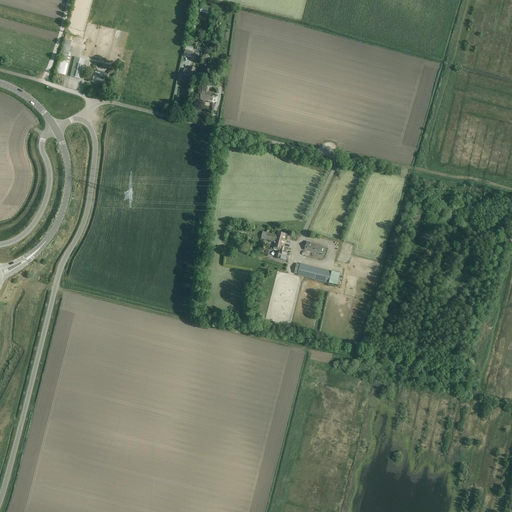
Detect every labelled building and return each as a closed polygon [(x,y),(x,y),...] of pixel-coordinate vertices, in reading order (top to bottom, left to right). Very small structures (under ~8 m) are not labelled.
[(64,39),(57,69),(55,73),(65,76),(70,54),(69,54),(72,41),(64,39)] [(75,58),(71,72),(70,77),(83,80),(85,75),(89,61),(75,58)] [(185,69),(184,71),(183,76),(195,79),(197,69),(189,67),(188,70),(185,69)] [(94,74),(93,77),(92,82),(103,85),(105,77),(94,74)] [(71,85),(83,90),(85,84),(72,80),(71,85)] [(202,91),(201,94),(201,99),(212,101),(214,93),(208,92),(209,87),(203,86),(202,91)] [(264,233),(262,238),(276,241),(276,242),(275,243),(275,242),(274,243),(275,244),(274,247),(274,250),(277,251),(278,252),(277,258),(278,259),(288,261),(290,254),(289,253),(289,254),(286,253),(287,248),(282,247),(283,244),(284,239),(285,239),(287,238),(288,235),(286,234),(279,233),(278,237),(264,233)] [(306,249),(321,253),(323,253),(324,247),(307,243),(306,249)] [(331,273),(296,264),(294,273),(329,282),(331,273)] [(337,269),(334,279),(342,281),(345,271),(337,269)]
